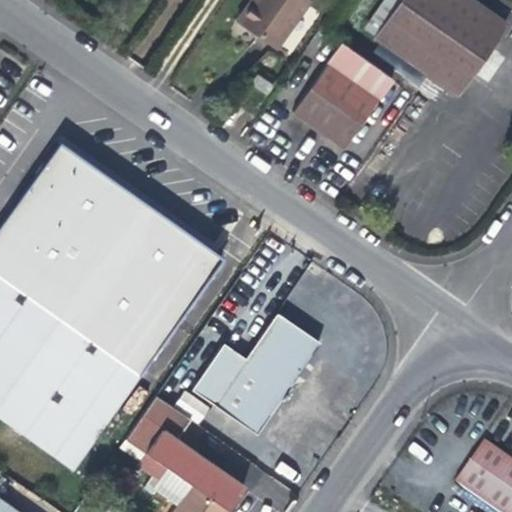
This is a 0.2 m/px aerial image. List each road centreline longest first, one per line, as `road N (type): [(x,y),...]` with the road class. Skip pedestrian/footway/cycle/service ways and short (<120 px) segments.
road 1 (unclassified): [(0,3),(447,315)]
road 2 (unclassified): [(310,511),(447,315)]
